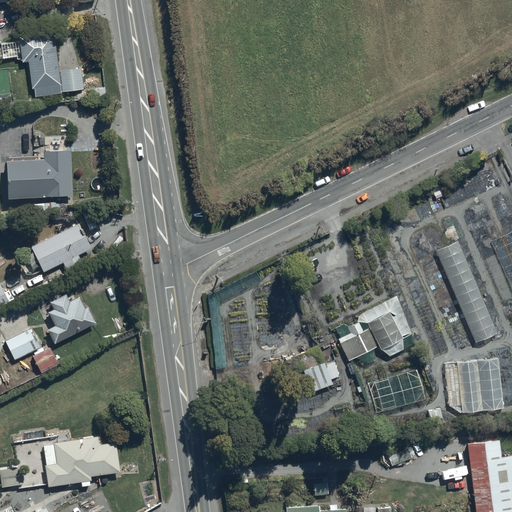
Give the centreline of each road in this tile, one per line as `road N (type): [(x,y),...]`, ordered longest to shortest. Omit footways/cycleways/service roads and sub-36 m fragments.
road 1 (unclassified): [(164,273),(511,103)]
road 2 (secondary): [(164,273),(127,0)]
road 3 (secondary): [(197,511),(164,273)]
